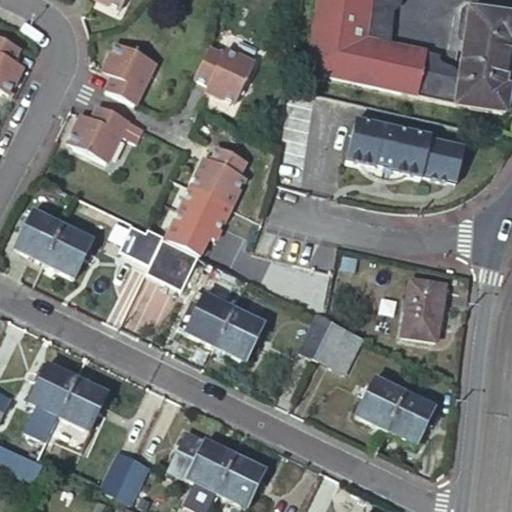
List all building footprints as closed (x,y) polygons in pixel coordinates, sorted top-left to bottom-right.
[(432,67),(434,55),(387,47),(389,36),(394,6),(398,3),(398,0),(318,0),(310,71),(324,74),(453,104),(507,114),(511,89),(502,87),(510,42),(511,42),(511,11),(497,9),(497,15),(469,11),(464,46),(460,70),(458,78),(453,77),(454,71),(432,67)] [(208,41),(193,70),(206,76),(204,82),(232,96),(253,55),(225,41),(221,48),(208,41)] [(0,94),(5,98),(20,70),(10,65),(16,52),(0,43),(0,94)] [(108,76),(101,89),(131,103),(150,62),(111,43),(97,71),(108,76)] [(123,119),(94,105),(88,118),(77,113),(64,141),(103,160),(123,119)] [(354,121),(344,163),(374,170),(374,168),(390,171),(389,173),(419,180),(419,178),(453,186),(462,148),(428,140),(428,138),(354,121)] [(200,162),(186,190),(227,211),(241,183),(234,179),(241,166),(212,151),(205,165),(200,162)] [(27,215),(9,251),(39,265),(57,230),(27,215)] [(143,232),(129,225),(116,251),(130,259),(143,232)] [(130,259),(146,267),(159,240),(160,237),(145,229),(143,232),(130,259)] [(57,230),(39,265),(70,280),(88,245),(57,230)] [(160,240),(146,267),(160,274),(173,247),(160,240)] [(440,285),(406,279),(396,336),(431,343),(440,285)] [(211,349),(228,314),(198,299),(181,334),(211,349)] [(242,364),(259,329),(228,314),(211,349),(242,364)] [(314,315),(296,351),(312,359),(330,324),(320,318),(314,315)] [(330,324),(312,359),(328,367),(346,331),(330,324)] [(358,337),(346,331),(328,367),(341,373),(358,337)] [(27,406),(58,421),(77,384),(45,368),(27,406)] [(383,432),(400,398),(371,383),(353,417),(383,432)] [(58,421),(90,437),(107,400),(77,384),(58,421)] [(0,424),(11,404),(0,398),(0,424)] [(413,447),(431,413),(400,398),(383,432),(413,447)] [(218,498),(235,462),(187,438),(168,475),(197,488),(218,498)] [(0,447),(0,469),(20,479),(28,461),(0,447)] [(104,492),(118,499),(135,464),(120,457),(104,492)] [(42,467),(37,465),(28,461),(20,479),(33,486),(42,467)] [(218,498),(245,511),(249,511),(266,477),(235,462),(218,498)] [(118,499),(134,507),(150,471),(135,464),(118,499)] [(197,488),(187,508),(194,511),(210,511),(218,498),(197,488)]
